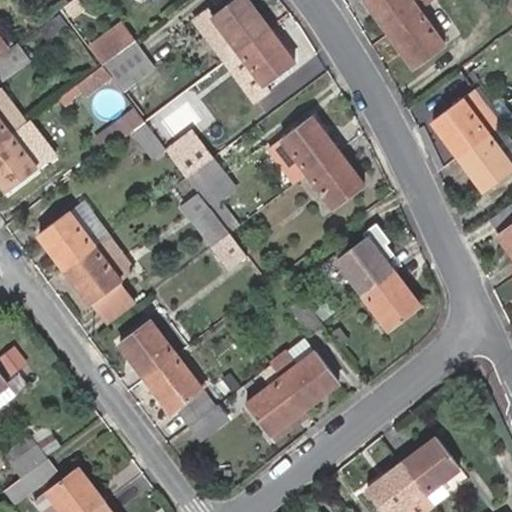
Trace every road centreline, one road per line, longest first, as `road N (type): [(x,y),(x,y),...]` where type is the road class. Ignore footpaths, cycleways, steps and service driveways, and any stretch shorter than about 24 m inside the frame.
road 1 (residential): [(312,0),(364,78),(482,323)]
road 2 (residential): [(28,271),(213,511)]
road 3 (residential): [(262,511),(482,323)]
